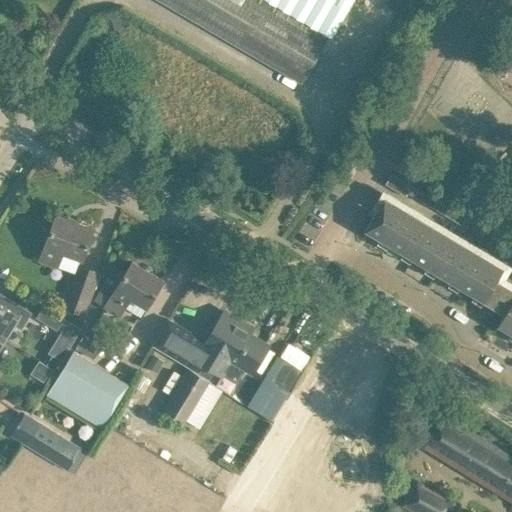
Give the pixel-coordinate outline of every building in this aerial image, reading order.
[(163,0),(302,81),(328,36),(266,0),(163,0)] [(266,0),(328,36),(330,37),(351,0),(266,0)] [(118,13),(103,18),(107,31),(122,26),(118,13)] [(392,172),(385,183),(406,196),(408,192),(461,224),(466,217),(392,172)] [(384,196),(364,229),(494,307),(507,285),(497,279),(504,267),(384,196)] [(56,214),(49,233),(40,259),(57,265),(62,250),(82,257),(93,227),(56,214)] [(163,279),(132,261),(116,287),(105,281),(94,299),(119,316),(131,296),(147,305),(163,279)] [(66,308),(64,312),(84,319),(85,315),(94,290),(92,290),(99,272),(77,264),(62,306),(66,308)] [(511,288),(507,285),(494,307),(504,313),(497,325),(511,333),(511,288)] [(0,334),(5,338),(15,323),(21,327),(31,311),(0,292),(0,334)] [(36,316),(57,328),(63,318),(64,316),(44,304),(36,316)] [(169,318),(153,343),(190,366),(189,367),(164,408),(184,421),(210,378),(206,376),(197,370),(203,361),(212,366),(222,372),(231,357),(232,356),(247,365),(253,369),(254,368),(251,366),(265,344),(268,346),(269,344),(250,333),(236,324),(235,325),(236,326),(234,330),(219,321),(222,316),(221,315),(205,340),(196,334),(169,318)] [(63,318),(57,328),(62,330),(75,338),(81,328),(63,318)] [(73,350),(47,393),(102,426),(128,384),(73,350)] [(154,354),(147,365),(156,371),(164,359),(154,354)] [(334,356),(321,378),(355,398),(361,388),(380,399),(393,378),(390,376),(392,373),(380,366),(378,369),(358,357),(351,367),(334,356)] [(272,364),(264,376),(288,390),(301,369),(283,359),(278,368),(272,364)] [(511,455),(445,413),(424,446),(511,500),(511,455)] [(40,420),(27,443),(46,455),(67,468),(69,466),(78,452),(81,445),(40,420)] [(298,447),(291,460),(294,462),(292,464),(313,477),(325,458),(335,465),(352,438),(330,424),(324,435),(313,429),(301,449),(298,447)] [(171,511),(203,511),(205,510),(194,504),(201,493),(180,480),(163,507),(171,511)] [(450,511),(456,503),(414,480),(400,504),(414,511),(450,511)] [(276,492),(263,511),(328,511),(330,510),(308,497),(302,507),(276,492)]
